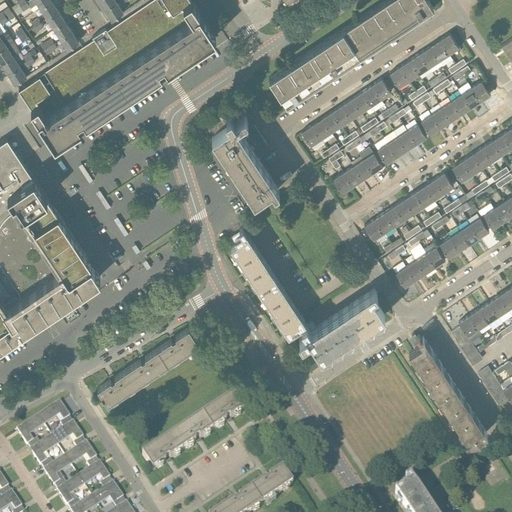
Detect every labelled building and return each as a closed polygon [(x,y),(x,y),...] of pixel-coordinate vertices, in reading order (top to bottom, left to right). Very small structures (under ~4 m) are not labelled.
[(28,0),(27,1),(20,6),(14,10),(18,15),(30,7),(30,8),(37,3),(40,7),(50,0),(28,0)] [(125,97),(137,89),(181,59),(206,43),(216,36),(205,21),(205,20),(199,11),(191,0),(151,0),(116,24),(112,27),(107,30),(105,27),(99,32),(92,36),(94,38),(82,46),(34,78),(22,86),(21,87),(19,88),(18,89),(29,104),(37,117),(38,118),(46,130),(55,143),(61,139),(125,97)] [(47,18),(58,10),(51,0),(50,0),(40,7),(47,18)] [(99,0),(105,9),(116,1),(117,0),(99,0)] [(338,75),(350,67),(348,64),(420,16),(433,7),(430,2),(428,0),(385,0),(343,28),(269,77),(281,96),(286,104),(295,99),(336,72),(338,75)] [(118,15),(123,11),(116,1),(105,9),(112,19),(118,15)] [(9,7),(3,11),(0,12),(0,19),(6,16),(12,12),(9,7)] [(54,28),(65,20),(58,10),(47,18),(54,28)] [(6,16),(0,19),(0,21),(2,25),(9,20),(6,16)] [(31,21),(34,26),(41,22),(38,17),(31,21)] [(60,38),(72,30),(65,20),(54,28),(60,38)] [(37,31),(44,26),(41,22),(34,26),(37,31)] [(19,36),(25,32),(21,27),(16,31),(19,36)] [(0,48),(12,40),(5,30),(5,31),(0,33),(0,48)] [(72,30),(60,38),(64,43),(67,48),(73,45),(79,41),(72,30)] [(25,32),(19,36),(22,41),(28,37),(25,32)] [(440,39),(449,52),(459,46),(450,32),(440,39)] [(44,49),(54,42),(51,37),(41,44),(44,49)] [(439,59),(449,52),(440,39),(430,45),(439,59)] [(13,55),(19,51),(12,40),(0,48),(0,59),(2,62),(13,55)] [(511,40),(501,47),(511,63),(511,40)] [(57,47),(54,42),(44,49),(47,54),(57,47)] [(429,66),(439,59),(430,45),(420,52),(429,66)] [(26,61),(33,57),(29,52),(23,56),(26,61)] [(418,72),(429,66),(420,52),(409,59),(418,72)] [(9,73),(20,65),(19,65),(13,55),(2,62),(9,73)] [(21,79),(26,76),(22,69),(28,65),(29,66),(36,61),(33,57),(26,61),(20,65),(9,73),(15,83),(21,79)] [(455,63),(458,68),(466,63),(463,58),(455,63)] [(408,79),(418,72),(409,59),(399,65),(408,79)] [(451,73),(458,68),(455,63),(448,68),(451,73)] [(398,86),(408,79),(399,65),(389,72),(398,86)] [(460,70),(463,74),(470,70),(467,65),(460,70)] [(456,79),(463,74),(460,70),(453,75),(456,79)] [(436,76),(439,81),(446,76),(443,72),(436,76)] [(431,86),(439,81),(436,76),(428,81),(431,86)] [(372,84),(381,97),(391,91),(382,77),(372,84)] [(440,83),(443,88),(451,83),(447,78),(440,83)] [(471,86),(480,100),(490,93),(481,80),(471,86)] [(436,93),(443,88),(440,83),(433,88),(436,93)] [(371,104),(381,97),(372,84),(362,90),(371,104)] [(415,90),(418,94),(426,89),(423,85),(415,90)] [(470,107),(480,100),(471,86),(461,93),(470,107)] [(361,111),(371,104),(362,90),(352,97),(361,111)] [(412,99),(418,94),(415,90),(408,95),(412,99)] [(420,96),(423,101),(431,96),(428,91),(420,96)] [(460,113),(470,107),(461,93),(451,100),(460,113)] [(416,106),(423,101),(420,96),(413,101),(416,106)] [(351,117),(361,111),(352,97),(342,104),(351,117)] [(450,120),(460,113),(451,100),(441,106),(450,120)] [(388,108),(391,113),(398,108),(395,103),(388,108)] [(341,124),(351,117),(342,104),(332,110),(341,124)] [(279,188),(252,149),(248,142),(261,133),(254,122),(250,125),(246,119),(248,118),(246,115),(241,108),(239,110),(237,109),(236,107),(235,106),(234,106),(232,105),(231,105),(229,105),(228,106),(226,106),(222,109),(226,116),(208,127),(254,198),(261,193),(263,196),(270,192),(271,193),(279,188)] [(440,127),(450,120),(441,106),(431,113),(440,127)] [(396,112),(399,117),(406,112),(403,107),(396,112)] [(383,117),(391,113),(388,108),(380,113),(383,117)] [(331,131),(341,124),(332,110),(322,117),(331,131)] [(391,122),(399,117),(396,112),(388,117),(391,122)] [(430,133),(440,127),(431,113),(421,120),(430,133)] [(321,137),(331,131),(322,117),(312,124),(321,137)] [(368,121),(371,126),(378,121),(375,117),(368,121)] [(363,131),(371,126),(368,121),(360,126),(363,131)] [(376,125),(379,130),(387,125),(384,121),(376,125)] [(407,129),(416,142),(426,136),(417,122),(407,129)] [(310,144),(321,137),(312,124),(301,130),(310,144)] [(372,135),(379,130),(376,125),(369,130),(372,135)] [(511,126),(502,133),(511,146),(511,145),(511,126)] [(406,149),(416,142),(407,129),(397,135),(406,149)] [(348,135),(351,139),(358,134),(355,130),(348,135)] [(501,153),(511,146),(502,133),(492,140),(501,153)] [(344,144),(351,139),(348,135),(341,140),(344,144)] [(396,156),(406,149),(397,135),(387,142),(396,156)] [(352,141),(355,146),(363,141),(360,136),(352,141)] [(0,342),(56,306),(100,276),(7,137),(0,141),(0,342)] [(491,160),(501,153),(492,140),(482,146),(491,160)] [(348,151),(355,146),(352,141),(345,146),(348,151)] [(386,162),(396,156),(387,142),(377,149),(386,162)] [(328,148),(332,152),(339,147),(336,143),(328,148)] [(481,167),(491,160),(482,146),(472,153),(481,167)] [(324,157),(332,152),(328,148),(321,152),(324,157)] [(333,154),(336,159),(343,154),(340,149),(333,154)] [(364,158),(373,171),(383,165),(374,151),(364,158)] [(471,173),(481,167),(472,153),(462,160),(471,173)] [(362,178),(373,171),(364,158),(353,164),(362,178)] [(335,168),(340,165),(336,159),(331,162),(335,168)] [(461,180),(471,173),(462,160),(452,166),(461,180)] [(352,185),(362,178),(353,164),(343,171),(352,185)] [(498,171),(501,176),(509,171),(506,166),(498,171)] [(342,191),(352,185),(343,171),(333,178),(342,191)] [(434,178),(443,191),(454,185),(445,171),(434,178)] [(494,180),(501,176),(498,171),(491,176),(494,180)] [(503,178),(506,182),(511,178),(511,175),(510,173),(503,178)] [(433,198),(443,191),(434,178),(424,185),(433,198)] [(499,187),(506,182),(503,178),(496,183),(499,187)] [(478,184),(481,189),(489,184),(486,179),(478,184)] [(474,194),(481,189),(478,184),(471,189),(474,194)] [(423,205),(433,198),(424,185),(414,191),(423,205)] [(483,191),(486,195),(493,190),(490,186),(483,191)] [(413,211),(423,205),(414,191),(404,198),(413,211)] [(478,200),(486,195),(483,191),(476,196),(478,200)] [(511,213),(511,194),(503,200),(511,213)] [(403,218),(413,211),(404,198),(394,204),(403,218)] [(451,203),(454,207),(461,202),(458,198),(451,203)] [(502,221),(511,214),(511,213),(503,200),(493,207),(502,221)] [(459,207),(462,211),(470,206),(467,202),(459,207)] [(446,212),(454,207),(451,203),(443,208),(446,212)] [(393,225),(403,218),(394,204),(384,211),(393,225)] [(455,216),(462,211),(459,207),(452,212),(455,216)] [(492,227),(502,221),(493,207),(483,214),(492,227)] [(383,231),(393,225),(384,211),(374,218),(383,231)] [(431,216),(434,221),(441,216),(438,211),(431,216)] [(424,227),(434,221),(431,216),(429,213),(422,218),(423,221),(421,223),(424,227)] [(439,220),(442,225),(449,220),(446,215),(439,220)] [(470,223),(479,236),(489,229),(480,216),(470,223)] [(373,238),(383,231),(374,218),(364,224),(373,238)] [(435,229),(442,225),(439,220),(432,225),(435,229)] [(469,243),(479,236),(470,223),(460,229),(469,243)] [(411,229),(414,234),(421,229),(418,224),(411,229)] [(406,239),(414,234),(411,229),(403,234),(406,239)] [(459,250),(469,243),(460,229),(449,236),(459,250)] [(311,318),(306,322),(287,293),(245,230),(240,233),(243,237),(231,246),(288,333),(295,329),(301,325),(305,331),(298,336),(302,341),(308,336),(320,354),(362,326),(383,312),(373,295),(377,292),(374,288),(316,326),(311,318)] [(415,236),(418,240),(426,235),(423,231),(415,236)] [(411,245),(418,240),(415,236),(408,241),(411,245)] [(448,256),(459,250),(449,236),(439,243),(448,256)] [(391,242),(394,247),(401,242),(398,238),(391,242)] [(386,252),(394,247),(391,242),(383,247),(386,252)] [(395,249),(398,254),(405,249),(402,244),(395,249)] [(426,252),(435,265),(445,259),(436,245),(426,252)] [(425,272),(435,265),(426,252),(423,248),(413,255),(414,256),(425,272)] [(391,259),(398,254),(395,249),(388,254),(391,259)] [(415,279),(425,272),(414,256),(404,262),(415,279)] [(404,285),(415,279),(404,262),(399,266),(401,268),(395,272),(404,285)] [(508,308),(511,305),(511,292),(509,287),(499,294),(508,308)] [(498,314),(508,308),(499,294),(489,301),(498,314)] [(488,321),(498,314),(489,301),(479,307),(488,321)] [(490,325),(488,321),(479,307),(468,314),(478,328),(480,332),(490,325)] [(468,335),(478,328),(468,314),(458,321),(461,325),(464,330),(468,335)] [(454,337),(464,330),(461,325),(451,331),(454,337)] [(171,339),(158,347),(145,355),(145,356),(143,357),(141,359),(141,358),(140,359),(128,367),(115,375),(115,376),(111,379),(111,378),(110,379),(97,387),(101,393),(100,394),(102,397),(103,396),(108,403),(123,393),(138,383),(168,362),(184,352),(199,342),(189,327),(175,335),(176,336),(174,337),(172,339),(171,338),(171,339)] [(501,336),(509,331),(506,327),(498,332),(501,336)] [(464,330),(454,337),(458,342),(468,335),(464,330)] [(487,432),(455,384),(423,336),(422,336),(419,331),(416,333),(415,332),(412,334),(410,340),(415,347),(413,349),(409,352),(449,412),(467,439),(474,434),(477,438),(487,432)] [(486,340),(489,345),(499,338),(496,333),(486,340)] [(468,335),(458,342),(462,347),(472,341),(468,335)] [(481,350),(489,345),(486,340),(479,345),(481,350)] [(472,341),(462,347),(465,353),(475,346),(472,341)] [(475,346),(465,353),(469,358),(479,352),(475,346)] [(479,352),(469,358),(473,364),(483,357),(479,352)] [(502,364),(505,369),(511,364),(511,363),(509,359),(502,364)] [(497,374),(505,369),(502,364),(494,369),(497,374)] [(481,378),(491,371),(488,366),(478,372),(481,378)] [(491,371),(481,378),(485,383),(495,376),(491,371)] [(495,376),(485,383),(489,388),(499,382),(495,376)] [(511,402),(511,401),(511,381),(503,388),(506,393),(509,398),(511,402)] [(499,382),(489,388),(492,394),(502,387),(499,382)] [(502,387),(492,394),(496,399),(506,393),(503,388),(502,387)] [(506,393),(496,399),(499,405),(509,398),(506,393)] [(200,439),(200,438),(201,438),(213,430),(226,422),(226,421),(230,418),(230,419),(231,418),(244,410),(233,394),(203,414),(173,435),(142,455),(152,470),(165,462),(166,461),(165,461),(169,458),(170,459),(170,458),(183,450),(195,442),(196,441),(200,438),(200,439)] [(39,414),(45,424),(59,415),(63,420),(60,422),(63,427),(72,421),(69,417),(70,416),(60,401),(59,400),(39,414)] [(30,448),(40,442),(37,438),(33,440),(30,434),(45,424),(39,414),(16,428),(27,445),(28,444),(30,448)] [(76,447),(85,441),(82,437),(83,436),(73,420),(72,421),(63,427),(52,434),(59,444),(73,435),(76,440),(73,443),(76,447)] [(44,468),(53,462),(50,458),(47,460),(43,454),(59,444),(52,434),(40,442),(30,448),(30,449),(40,465),(41,464),(44,468)] [(89,467),(99,461),(96,457),(97,456),(86,440),(85,441),(76,447),(65,454),(72,464),(86,455),(90,461),(87,463),(89,467)] [(57,488),(66,482),(60,472),(72,464),(65,454),(53,462),(44,468),(43,469),(54,485),(54,484),(57,488)] [(103,487),(112,481),(109,477),(110,476),(99,460),(99,461),(89,467),(79,474),(86,484),(100,475),(103,481),(100,483),(103,487)] [(234,500),(221,509),(216,511),(250,511),(262,504),(277,494),(293,484),(282,468),(270,476),(269,477),(269,478),(265,480),(252,488),(239,497),(238,497),(239,498),(235,500),(234,500)] [(0,486),(2,490),(0,491),(0,497),(11,490),(8,486),(9,485),(0,472),(0,486)] [(70,508),(80,502),(73,492),(86,484),(79,474),(66,482),(57,488),(56,489),(67,505),(68,504),(70,508)] [(432,511),(410,477),(405,480),(408,485),(395,493),(407,511),(432,511)] [(113,509),(125,501),(123,497),(113,480),(112,481),(103,487),(92,494),(98,505),(109,497),(114,504),(110,506),(113,509)] [(0,511),(12,504),(15,510),(12,511),(22,511),(24,511),(21,506),(22,506),(12,490),(11,490),(0,497),(0,511)] [(87,511),(98,505),(92,494),(80,502),(70,508),(70,509),(71,511),(87,511)] [(133,511),(126,501),(125,501),(113,509),(108,511),(133,511)]
